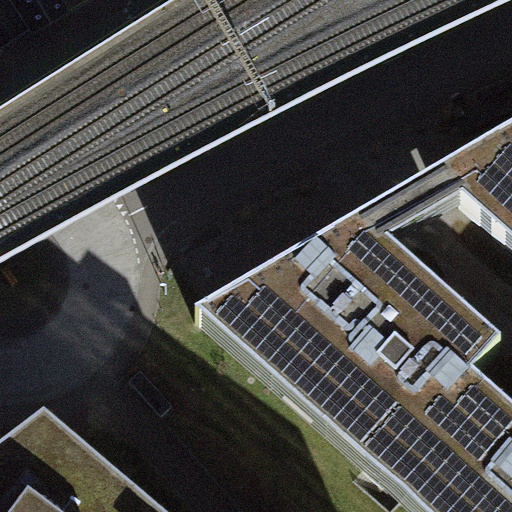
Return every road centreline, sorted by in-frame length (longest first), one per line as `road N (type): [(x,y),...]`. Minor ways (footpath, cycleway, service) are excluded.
road 1 (residential): [(97,241),(511,43)]
road 2 (residential): [(0,374),(48,368),(92,330),(104,301),(97,241)]
